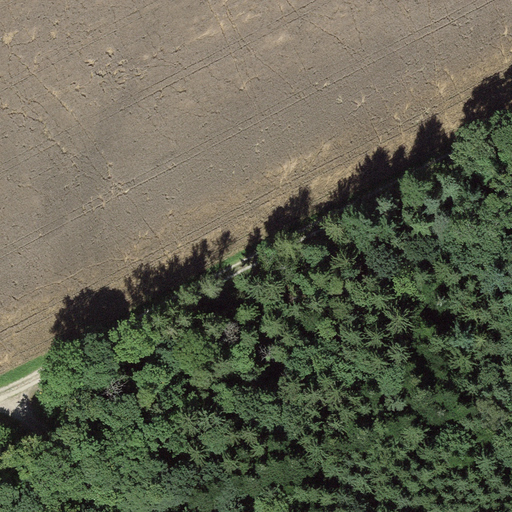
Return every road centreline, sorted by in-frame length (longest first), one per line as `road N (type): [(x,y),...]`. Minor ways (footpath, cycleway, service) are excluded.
road 1 (track): [(0,397),(511,127)]
road 2 (track): [(110,511),(100,488),(1,397)]
